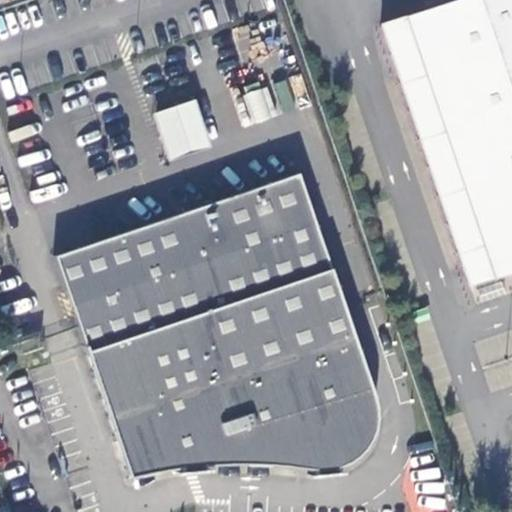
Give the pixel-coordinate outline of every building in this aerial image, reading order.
[(511,0),(457,0),(381,26),(468,283),(511,267),(511,0)] [(253,124),(277,114),(266,86),(242,95),(253,124)] [(154,111),(166,158),(210,147),(198,100),(154,111)] [(296,173),(52,256),(128,478),(138,476),(145,473),(153,472),(180,467),(180,472),(174,472),(175,474),(182,474),(182,472),(201,470),(201,472),(209,471),(209,469),(203,469),(202,465),(217,464),(229,464),(256,464),(269,464),(276,465),(312,469),(313,474),(307,475),(307,477),(315,476),(315,474),(334,472),(334,474),(341,473),(341,471),(335,472),(335,467),(337,466),(347,462),(356,455),(363,447),(369,438),(372,428),(374,417),(373,406),(371,395),(365,378),(296,173)] [(419,469),(417,511),(444,511),(446,469),(419,469)]
